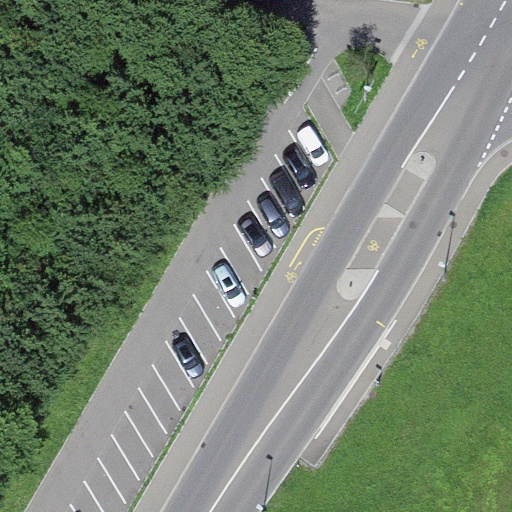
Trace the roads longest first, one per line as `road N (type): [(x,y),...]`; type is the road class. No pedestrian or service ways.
road 1 (primary): [(481,56),(215,511)]
road 2 (track): [(171,0),(338,15)]
